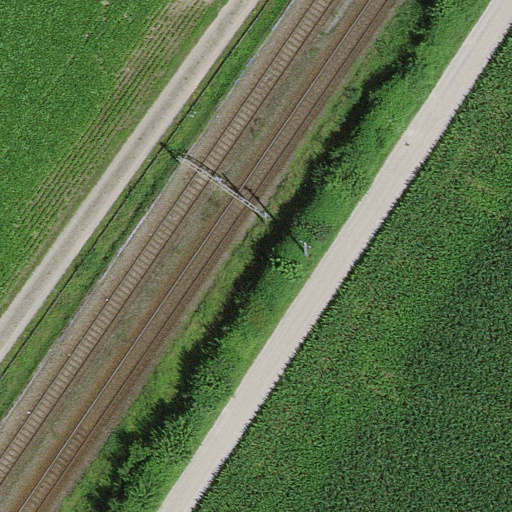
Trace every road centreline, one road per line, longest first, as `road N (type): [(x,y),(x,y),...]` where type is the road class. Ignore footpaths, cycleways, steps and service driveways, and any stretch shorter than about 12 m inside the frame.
road 1 (track): [(175,511),(511,1)]
road 2 (track): [(233,0),(0,325)]
